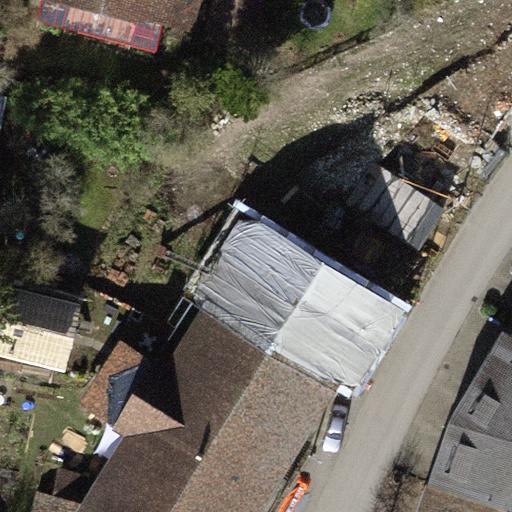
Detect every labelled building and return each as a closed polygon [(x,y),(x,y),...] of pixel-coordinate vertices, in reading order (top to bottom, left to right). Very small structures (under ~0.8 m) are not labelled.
[(49,0),(182,35),(191,0),(49,0)] [(388,161),(359,207),(421,246),(450,200),(388,161)] [(259,511),(390,313),(228,220),(139,362),(113,344),(67,404),(98,433),(56,504),(34,494),(28,511),(259,511)] [(11,276),(0,325),(0,343),(61,357),(76,290),(11,276)] [(511,511),(511,303),(463,382),(411,490),(403,511),(511,511)]
